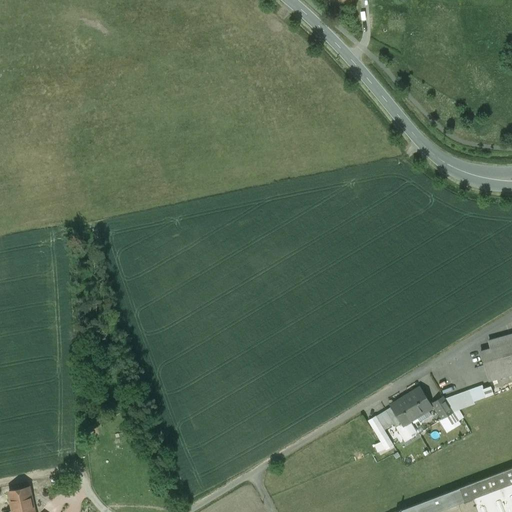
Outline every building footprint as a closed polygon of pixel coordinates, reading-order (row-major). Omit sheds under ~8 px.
[(511,335),(488,342),(491,350),(482,353),(489,381),(511,374),(511,335)] [(482,385),(468,390),(473,401),(486,396),(483,388),(482,385)] [(490,385),(483,388),(486,396),(493,393),(492,389),(490,385)] [(421,387),(390,406),(391,407),(401,424),(402,426),(411,420),(410,418),(423,410),(424,412),(432,407),(421,387)] [(468,390),(444,400),(452,412),(474,404),(473,401),(468,390)] [(444,400),(443,397),(433,403),(443,419),(452,413),(452,412),(444,400)] [(401,424),(391,407),(386,410),(394,423),(396,427),(401,424)] [(386,410),(375,416),(384,430),(394,423),(386,410)] [(384,430),(375,416),(369,421),(386,449),(393,445),(389,439),(384,430)] [(394,423),(384,430),(389,439),(399,433),(396,427),(394,423)] [(511,476),(461,496),(466,509),(503,495),(511,492),(511,476)] [(30,488),(10,492),(13,511),(34,511),(33,504),(34,504),(32,497),(30,488)] [(511,511),(511,492),(503,495),(509,511),(511,511)] [(455,498),(418,511),(459,511),(461,511),(460,511),(509,511),(503,495),(466,509),(461,496),(455,498)]
